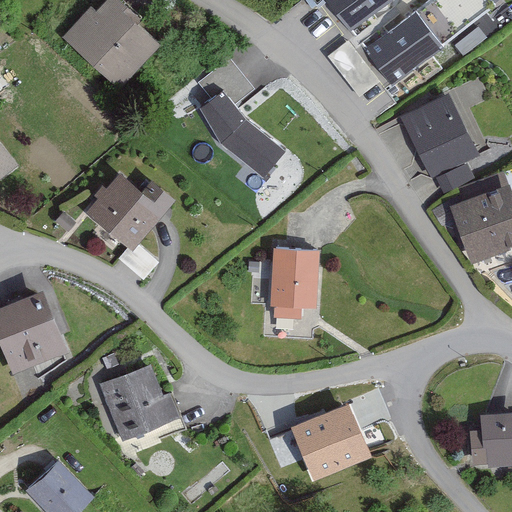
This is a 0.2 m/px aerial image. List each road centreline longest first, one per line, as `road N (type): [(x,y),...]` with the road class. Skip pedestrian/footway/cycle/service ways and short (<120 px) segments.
road 1 (residential): [(214,0),(270,30),(455,251),(511,347)]
road 2 (residential): [(414,369),(373,369),(296,387),(234,380),(179,349),(83,267),(12,238)]
road 3 (unclassified): [(414,369),(411,429),(473,511)]
